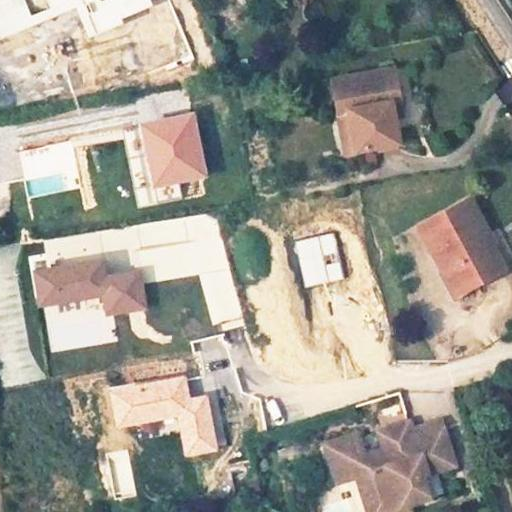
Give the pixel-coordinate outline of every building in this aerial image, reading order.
[(396,143),(382,69),(327,80),(333,113),(344,111),(352,151),(396,143)] [(352,151),(344,111),(333,113),(341,153),(352,151)] [(204,181),(191,118),(147,126),(160,189),(204,181)] [(452,247),(471,294),(511,276),(511,271),(499,241),(502,239),(487,204),(434,225),(444,250),(452,247)] [(444,250),(464,297),(471,294),(452,247),(444,250)] [(457,466),(444,422),(413,431),(410,423),(393,428),(398,447),(386,450),(367,456),(361,434),(328,443),(339,482),(349,479),(359,476),(367,503),(385,498),(389,511),(411,505),(431,499),(423,476),(457,466)] [(393,428),(381,432),(386,450),(398,447),(393,428)] [(370,511),(408,511),(413,511),(411,505),(389,511),(385,498),(367,503),(370,511)]
